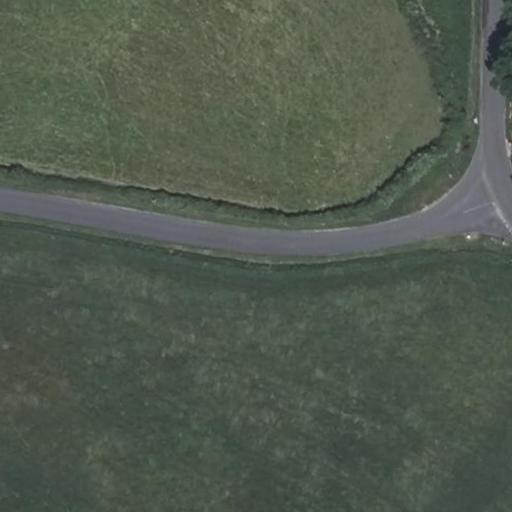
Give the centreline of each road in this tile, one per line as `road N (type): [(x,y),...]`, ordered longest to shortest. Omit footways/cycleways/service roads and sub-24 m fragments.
road 1 (residential): [(511,197),(409,235),(302,248),(0,198)]
road 2 (tertiary): [(511,194),(495,107),(501,0)]
